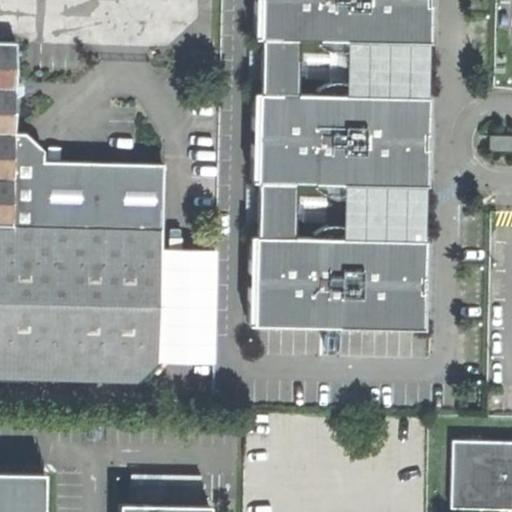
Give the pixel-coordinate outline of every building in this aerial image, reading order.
[(298,39),(409,40),(409,0),(254,0),(254,37),(261,37),(260,91),(253,91),(251,180),(258,180),(256,235),(250,235),(248,323),(403,327),(404,238),(293,235),(294,182),(406,184),(406,140),(407,94),(296,92),(298,39)] [(0,377),(139,382),(161,359),(164,164),(42,163),(43,156),(31,144),(22,135),(14,135),(15,99),(23,94),(24,89),(16,83),(17,43),(0,42),(0,377)] [(511,506),(511,439),(451,439),(449,505),(511,506)] [(0,511),(43,511),(44,470),(0,469),(0,511)] [(208,511),(209,503),(118,502),(118,511),(208,511)]
